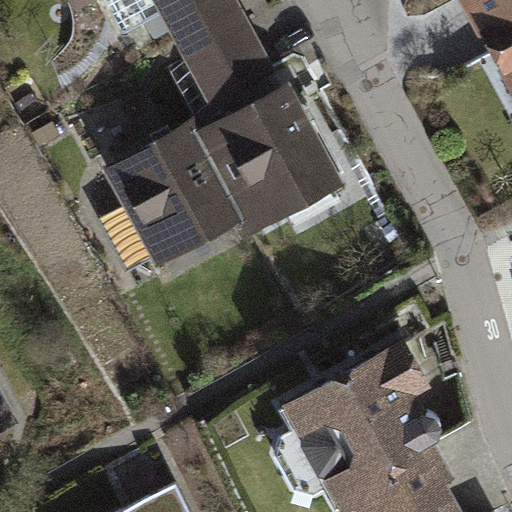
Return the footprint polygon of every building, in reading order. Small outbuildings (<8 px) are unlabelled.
[(237,12),(230,0),(161,0),(184,40),(237,12)] [(511,0),(471,0),(499,50),(508,45),(511,52),(511,0)] [(216,98),(268,69),(243,25),(191,54),(216,98)] [(333,179),(283,86),(199,133),(241,209),(249,225),(333,179)] [(127,270),(241,209),(199,133),(193,121),(114,164),(133,198),(98,217),(127,270)] [(403,341),(286,405),(297,426),(283,434),(277,453),(297,485),(316,489),(329,483),(341,502),(355,494),(365,511),(457,511),(437,476),(445,472),(429,442),(435,439),(441,434),(441,427),(441,420),(436,413),(429,410),(423,410),(417,411),(405,388),(423,379),(403,341)] [(0,422),(12,416),(0,395),(0,422)] [(191,511),(175,480),(112,511),(191,511)]
